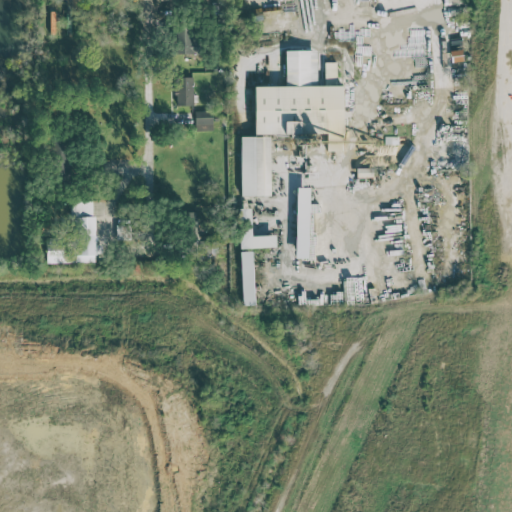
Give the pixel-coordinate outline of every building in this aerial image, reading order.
[(176,53),(200,53),(199,26),(176,26),(176,53)] [(254,133),(312,132),(312,112),(317,112),(317,109),(320,109),(320,138),(327,138),(327,150),(341,150),(341,85),(316,85),(316,49),(284,50),(285,85),(253,86),(254,133)] [(192,77),(175,77),(175,104),(192,104),(192,77)] [(194,110),(194,130),(212,130),(212,110),(194,110)] [(269,195),(269,135),(240,136),(240,195),(269,195)] [(78,169),(66,144),(53,150),(60,165),(55,167),(59,178),(78,169)] [(308,187),(296,187),(294,257),(307,257),(308,187)] [(46,263),(94,260),(94,253),(102,252),(101,244),(95,244),(93,200),(72,201),(74,241),(69,241),(69,250),(58,251),(58,242),(45,243),(46,263)] [(275,247),(275,235),(251,235),(250,207),(238,208),(240,248),(275,247)] [(251,250),(239,251),(242,304),(253,304),(251,250)]
